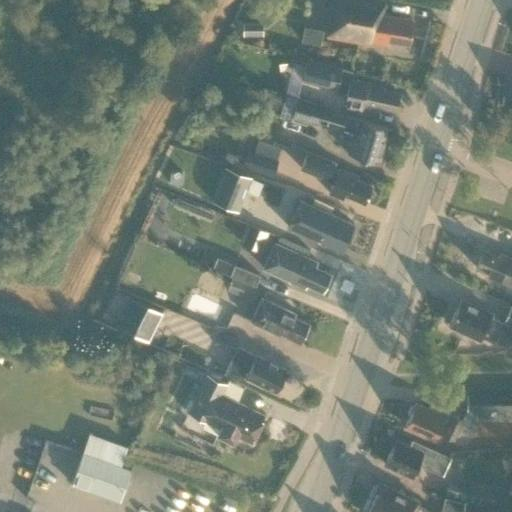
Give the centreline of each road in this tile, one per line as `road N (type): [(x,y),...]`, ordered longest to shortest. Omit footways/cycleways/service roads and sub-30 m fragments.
road 1 (secondary): [(314,511),(432,144)]
road 2 (secondary): [(432,144),(479,0)]
